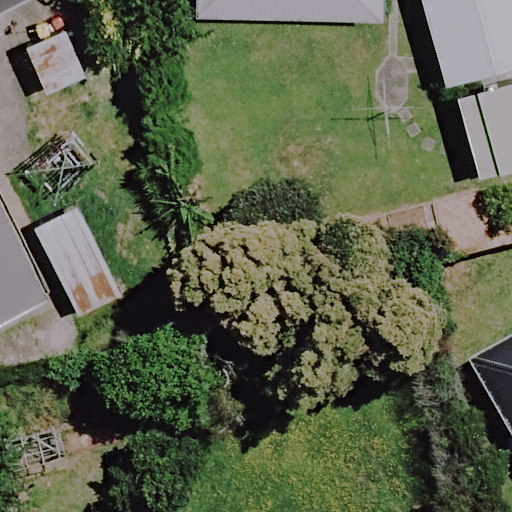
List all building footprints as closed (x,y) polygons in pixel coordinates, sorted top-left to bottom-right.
[(0,0),(0,34),(19,26),(11,8),(27,0),(0,0)] [(213,0),(214,8),(400,13),(400,0),(213,0)] [(511,0),(435,0),(453,71),(511,54),(511,0)] [(98,70),(78,26),(38,42),(58,87),(98,70)] [(511,67),(465,81),(488,161),(511,154),(511,67)] [(0,308),(55,281),(0,171),(0,308)] [(125,283),(81,197),(41,217),(84,302),(125,283)] [(511,337),(487,351),(511,394),(511,337)]
